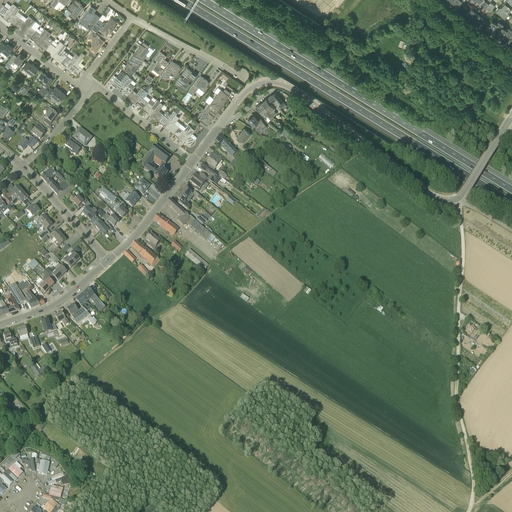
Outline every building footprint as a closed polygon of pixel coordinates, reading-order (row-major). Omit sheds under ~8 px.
[(59,6),(60,6),(63,8),(69,0),(53,0),(50,4),(54,7),(57,4),(59,1),(61,3),(59,6)] [(72,18),(71,19),(74,21),(77,16),(84,7),(81,5),(82,4),(76,0),(75,0),(73,2),(68,9),(71,12),(69,15),(72,18)] [(496,10),(496,11),(504,19),(509,14),(507,12),(511,8),(504,2),(502,5),(501,5),(498,8),(497,10),(496,10)] [(6,20),(17,6),(13,3),(9,9),(4,5),(0,10),(0,13),(4,16),(3,17),(6,20)] [(485,10),(486,8),(491,12),(495,6),(491,3),(489,5),(487,3),(483,8),(485,10)] [(20,9),(17,6),(6,20),(9,22),(9,21),(15,25),(20,18),(15,14),(20,9)] [(92,28),(99,19),(100,17),(99,18),(93,13),(96,10),(91,6),(79,21),(83,25),(86,22),(89,25),(87,28),(90,30),(92,28)] [(472,20),(477,14),(471,9),(466,15),(472,20)] [(484,19),(477,14),(472,20),(479,25),(484,19)] [(19,29),(19,30),(21,32),(32,19),(29,16),(24,22),(20,18),(15,25),(19,29)] [(104,23),(99,19),(92,28),(96,32),(97,32),(101,35),(97,32),(99,30),(106,35),(108,32),(109,33),(109,32),(110,33),(115,26),(114,26),(115,25),(114,25),(116,22),(111,18),(108,22),(104,23)] [(21,32),(24,34),(25,33),(30,37),(35,31),(37,28),(33,24),(36,21),(32,19),(21,32)] [(496,23),(491,20),(485,30),(486,30),(487,28),(490,30),(490,31),(494,33),(497,34),(496,34),(497,35),(497,34),(502,27),(503,25),(498,21),(496,23)] [(507,30),(502,27),(497,34),(501,36),(500,37),(504,39),(505,39),(507,40),(507,41),(508,41),(511,33),(511,30),(508,28),(507,30)] [(35,31),(30,37),(35,41),(34,42),(37,45),(48,31),(44,28),(40,34),(35,31)] [(95,54),(101,46),(102,45),(103,43),(104,42),(99,38),(100,37),(95,34),(96,32),(92,28),(90,30),(92,31),(87,38),(92,42),(92,43),(92,45),(93,46),(90,50),(95,54)] [(51,34),(48,31),(37,45),(40,47),(41,46),(46,50),(51,43),(47,39),(51,34)] [(51,43),(46,50),(51,54),(50,55),(53,57),(63,44),(60,41),(58,44),(53,40),(51,43)] [(8,55),(13,48),(7,43),(6,45),(3,42),(0,45),(0,52),(2,50),(8,55)] [(141,44),(139,46),(134,53),(143,60),(147,55),(146,55),(149,50),(147,49),(149,46),(143,42),(141,44)] [(61,62),(67,56),(62,52),(67,46),(63,44),(53,57),(56,59),(56,58),(61,62)] [(164,55),(160,51),(147,68),(151,71),(153,69),(159,74),(163,69),(160,67),(162,64),(165,66),(169,62),(164,59),(166,57),(164,56),(164,55)] [(16,58),(13,55),(7,63),(10,65),(12,63),(14,65),(16,62),(19,65),(25,57),(20,53),(16,58)] [(66,66),(65,67),(68,70),(79,56),(80,54),(79,56),(76,53),(71,59),(67,56),(61,62),(66,66)] [(143,60),(134,53),(127,62),(128,62),(126,65),(131,69),(134,66),(136,68),(139,64),(140,64),(143,60)] [(68,70),(71,72),(72,71),(77,75),(82,68),(78,64),(84,57),(80,54),(79,56),(68,70)] [(182,68),(177,64),(174,62),(173,64),(171,62),(160,77),(165,80),(171,73),(176,77),(180,73),(178,72),(182,68)] [(38,68),(32,63),(29,66),(27,64),(21,71),(26,74),(28,71),(32,75),(38,68)] [(191,70),(187,67),(175,83),(179,86),(180,85),(186,90),(190,84),(188,83),(191,79),(193,81),(196,76),(190,71),(191,70)] [(44,84),(43,84),(48,88),(54,80),(50,78),(41,72),(36,78),(44,84)] [(116,88),(118,91),(129,77),(126,75),(124,77),(119,74),(111,83),(116,87),(116,88)] [(127,96),(132,89),(135,86),(131,82),(132,80),(129,77),(118,91),(121,93),(122,92),(127,96)] [(210,82),(202,77),(201,78),(199,77),(188,91),(189,92),(193,95),(199,87),(204,92),(208,87),(207,86),(210,82)] [(59,103),(65,95),(56,87),(53,90),(50,88),(49,90),(45,95),(49,98),(50,96),(59,103)] [(132,89),(127,96),(132,100),(131,101),(134,103),(145,90),(141,87),(137,93),(132,89)] [(214,98),(223,105),(229,96),(229,95),(230,94),(224,89),(223,91),(221,89),(217,94),(216,93),(213,98),(214,98)] [(145,90),(134,103),(137,105),(138,104),(142,108),(148,102),(143,98),(148,92),(145,90)] [(193,95),(189,92),(183,100),(187,103),(193,95)] [(283,110),(287,107),(285,104),(275,92),(272,94),(279,104),(278,105),(283,110)] [(272,94),(262,102),(271,114),(274,111),(273,110),(274,109),(270,104),(273,102),(277,107),(276,108),(280,112),(283,110),(278,105),(279,104),(272,94)] [(204,109),(212,115),(214,116),(223,105),(214,98),(209,104),(204,109)] [(150,116),(160,102),(157,100),(154,103),(150,100),(148,102),(142,108),(147,112),(147,113),(150,116)] [(283,111),(285,113),(297,103),(295,101),(283,111)] [(160,102),(150,116),(152,118),(153,117),(158,121),(164,114),(159,111),(164,105),(160,102)] [(265,117),(267,115),(272,121),(274,119),(271,114),(262,102),(257,106),(262,113),(265,117)] [(57,115),(51,110),(48,108),(46,111),(46,115),(44,118),(46,119),(44,122),(49,126),(54,120),(53,120),(57,115)] [(214,116),(212,115),(204,109),(201,114),(202,114),(198,119),(201,121),(199,123),(204,127),(206,125),(207,125),(214,116)] [(164,114),(158,121),(163,125),(162,126),(165,128),(177,113),(174,110),(170,115),(166,112),(164,114)] [(174,133),(179,127),(175,123),(179,117),(176,115),(177,113),(165,128),(168,130),(169,130),(174,133)] [(266,125),(262,121),(262,120),(260,118),(258,120),(254,115),(248,119),(253,126),(256,129),(259,127),(261,129),(266,125)] [(5,128),(7,130),(3,135),(8,139),(14,130),(10,127),(12,124),(10,122),(5,128)] [(181,141),(191,127),(188,125),(184,130),(179,127),(174,133),(179,137),(178,138),(181,141)] [(40,139),(45,133),(43,132),(45,130),(40,126),(38,128),(37,127),(32,133),(40,139)] [(283,126),(278,131),(283,135),(287,130),(283,126)] [(191,127),(181,141),(184,143),(184,142),(189,146),(195,139),(190,136),(195,130),(191,127)] [(237,138),(244,143),(251,134),(244,128),(237,138)] [(84,147),(91,138),(80,129),(73,137),(84,147)] [(216,140),(221,145),(233,157),(237,152),(220,136),(216,140)] [(27,141),(24,139),(18,147),(23,151),(27,146),(31,149),(38,142),(31,137),(27,141)] [(68,151),(72,154),(73,154),(75,156),(82,147),(76,143),(72,146),(70,143),(64,147),(67,152),(68,151)] [(139,165),(161,182),(168,173),(162,169),(171,158),(155,146),(149,154),(148,153),(139,165)] [(331,168),(335,164),(323,153),(319,158),(331,168)] [(221,161),(221,160),(212,154),(208,159),(210,160),(207,163),(210,165),(208,167),(213,171),(215,168),(218,171),(222,165),(221,164),(222,162),(221,161)] [(234,168),(240,163),(235,159),(230,164),(234,168)] [(262,160),(258,165),(274,177),(277,172),(267,164),(262,160)] [(213,182),(215,179),(218,175),(204,164),(201,169),(210,176),(208,179),(213,182)] [(64,178),(61,180),(63,183),(57,188),(50,180),(56,175),(54,172),(53,171),(51,169),(45,174),(41,177),(57,196),(70,184),(64,178)] [(221,171),(219,175),(225,179),(228,176),(221,171)] [(200,189),(208,179),(200,173),(198,177),(195,175),(190,182),(200,189)] [(143,195),(150,186),(142,180),(135,188),(143,195)] [(15,198),(23,192),(18,186),(6,196),(3,199),(8,205),(11,202),(9,199),(12,196),(13,196),(15,198)] [(112,203),(115,200),(111,197),(112,196),(103,188),(100,191),(107,196),(106,198),(112,203)] [(181,193),(188,198),(192,193),(185,188),(181,193)] [(8,205),(10,207),(13,205),(14,205),(17,202),(17,201),(19,200),(22,203),(28,198),(23,192),(15,198),(11,202),(8,205)] [(139,198),(132,192),(129,195),(128,194),(127,194),(123,198),(124,200),(126,201),(126,202),(132,207),(139,198)] [(185,202),(185,201),(188,198),(181,193),(177,198),(180,200),(178,202),(187,210),(190,206),(184,202),(185,202)] [(85,205),(88,203),(85,199),(83,201),(78,197),(76,199),(73,195),(70,198),(78,207),(83,203),(85,205)] [(13,211),(10,207),(8,205),(6,207),(0,200),(0,210),(3,215),(3,214),(8,210),(10,213),(13,211)] [(192,219),(170,200),(166,204),(181,216),(177,221),(183,226),(186,223),(188,224),(190,226),(189,226),(199,234),(207,241),(212,235),(204,229),(194,220),(194,221),(192,219)] [(83,212),(83,213),(82,213),(84,215),(85,214),(87,217),(95,210),(93,208),(91,209),(89,207),(91,206),(88,203),(85,205),(84,206),(87,209),(86,210),(85,210),(83,212)] [(27,210),(30,214),(27,216),(30,219),(39,211),(35,205),(32,208),(31,206),(27,210)] [(127,214),(124,211),(127,209),(123,206),(122,207),(121,207),(116,212),(122,219),(127,214)] [(261,220),(269,212),(264,209),(256,216),(261,220)] [(92,225),(98,219),(94,215),(97,212),(95,210),(87,217),(91,222),(90,222),(92,225)] [(18,220),(24,214),(21,211),(15,217),(18,220)] [(119,222),(113,216),(110,213),(108,216),(106,215),(103,218),(105,221),(107,223),(108,221),(114,227),(119,222)] [(164,220),(158,215),(154,221),(160,226),(159,226),(174,237),(179,229),(165,219),(164,220)] [(38,230),(39,229),(42,226),(48,221),(44,216),(41,219),(38,216),(33,220),(38,225),(35,227),(38,230)] [(96,227),(99,231),(105,226),(108,224),(107,223),(105,221),(103,224),(98,219),(92,225),(95,228),(96,227)] [(53,225),(48,221),(42,226),(45,229),(42,231),(44,233),(53,225)] [(108,224),(105,226),(99,231),(104,236),(112,229),(108,224)] [(56,241),(62,236),(58,231),(50,239),(51,240),(54,238),(56,241)] [(146,239),(152,244),(151,244),(149,247),(154,250),(160,241),(151,234),(146,239)] [(54,243),(58,248),(51,254),(54,257),(61,251),(58,248),(66,241),(62,236),(56,241),(54,243)] [(179,253),(183,248),(175,241),(171,246),(179,253)] [(131,247),(154,268),(160,261),(159,260),(160,259),(158,257),(157,258),(146,247),(144,249),(136,242),(131,247)] [(204,271),(209,265),(190,250),(185,256),(204,271)] [(127,251),(124,254),(132,263),(136,260),(127,251)] [(69,258),(75,264),(80,259),(72,252),(68,256),(70,258),(69,258)] [(71,268),(75,264),(69,258),(67,261),(65,259),(63,260),(71,268)] [(67,272),(59,264),(54,269),(57,271),(62,277),(67,272)] [(146,278),(150,275),(148,273),(141,265),(138,269),(146,278)] [(52,275),(58,281),(62,277),(57,271),(52,275)] [(44,283),(50,288),(54,284),(49,279),(44,283)] [(38,285),(40,287),(45,293),(50,288),(44,283),(42,281),(38,285)] [(25,301),(26,301),(25,299),(15,284),(8,288),(19,305),(25,301)] [(22,292),(24,295),(26,298),(30,303),(35,299),(30,292),(33,289),(30,285),(22,292)] [(89,289),(81,296),(87,302),(91,299),(96,305),(95,306),(100,312),(105,308),(95,296),(89,289)] [(9,314),(20,310),(10,295),(6,298),(8,301),(12,308),(7,309),(6,307),(4,304),(5,305),(9,314)] [(81,307),(82,308),(86,312),(87,312),(91,309),(89,307),(87,308),(85,306),(84,306),(83,306),(87,302),(81,296),(76,301),(81,307)] [(26,298),(25,299),(26,301),(25,301),(27,303),(26,304),(31,310),(40,306),(38,302),(35,299),(30,303),(26,298)] [(0,318),(2,317),(9,314),(5,305),(4,304),(2,301),(0,301),(0,304),(3,308),(0,309),(0,318)] [(86,312),(82,308),(78,312),(73,306),(67,310),(74,320),(86,312)] [(65,319),(62,313),(55,317),(59,323),(63,322),(65,326),(69,324),(66,319),(65,319)] [(88,320),(89,322),(93,326),(96,324),(95,322),(96,321),(93,318),(92,319),(91,317),(88,320)] [(41,322),(45,333),(51,331),(48,320),(41,322)] [(20,338),(28,335),(25,328),(17,330),(20,338)] [(4,345),(4,347),(5,349),(8,349),(8,350),(18,346),(16,340),(15,341),(13,336),(11,337),(10,333),(3,336),(6,344),(4,345)] [(61,346),(68,344),(66,337),(61,339),(62,340),(60,341),(61,346)] [(37,378),(42,374),(48,369),(45,365),(39,369),(36,365),(30,368),(37,378)] [(3,393),(0,395),(0,396),(5,402),(8,400),(3,393)] [(49,462),(41,461),(38,474),(47,475),(49,462)] [(22,473),(14,464),(8,470),(17,478),(22,473)] [(14,481),(5,473),(0,478),(9,486),(14,481)] [(62,490),(51,488),(49,496),(61,498),(62,490)] [(51,500),(44,508),(48,511),(50,511),(57,505),(51,500)]
